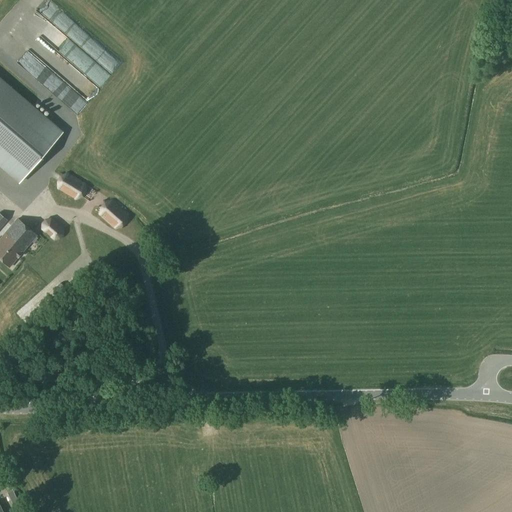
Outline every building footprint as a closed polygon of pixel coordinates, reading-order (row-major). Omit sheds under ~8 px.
[(35,14),(44,22),(53,11),(45,3),(35,14)] [(0,164),(20,182),(63,132),(48,119),(47,120),(0,79),(0,164)] [(84,89),(75,99),(84,107),(93,97),(84,89)] [(61,175),(60,176),(57,181),(58,189),(75,199),(76,200),(83,197),(86,191),(85,183),(84,183),(69,173),(68,173),(67,173),(61,175)] [(105,202),(100,207),(99,214),(100,215),(114,228),(116,229),(123,226),(127,221),(128,214),(127,214),(113,201),(112,201),(105,201),(105,202)] [(0,258),(9,267),(32,241),(33,242),(37,238),(35,237),(36,235),(17,219),(0,238),(0,258)] [(50,219),(46,220),(42,223),(42,228),(54,239),(59,238),(62,234),(62,230),(50,219)]
